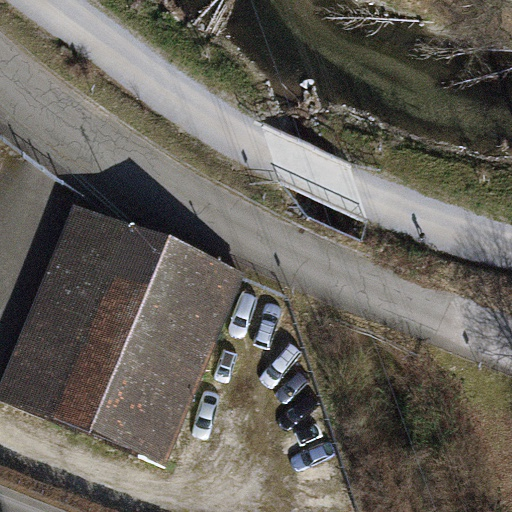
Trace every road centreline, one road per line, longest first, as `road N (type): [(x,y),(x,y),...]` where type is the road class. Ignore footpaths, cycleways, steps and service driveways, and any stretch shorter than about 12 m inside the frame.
road 1 (unclassified): [(511,344),(218,229),(47,117),(0,74)]
road 2 (track): [(511,245),(443,229),(270,153),(41,0)]
